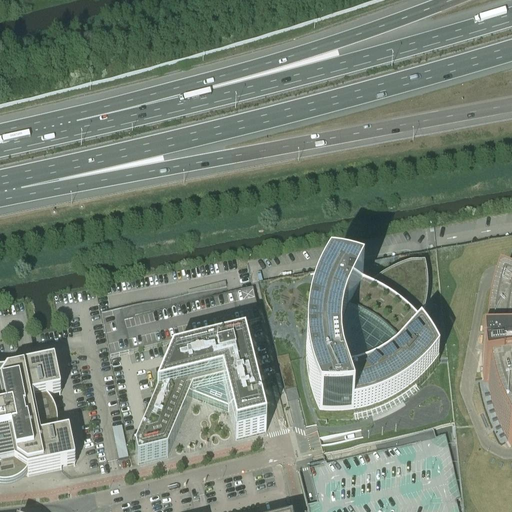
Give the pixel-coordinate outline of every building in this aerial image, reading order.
[(304,358),(317,422),(378,410),(417,387),(438,362),(438,360),(421,332),(384,375),(378,376),(360,387),(348,389),(350,397),(357,403),(346,400),(338,360),(351,310),(363,296),(375,299),(380,304),(386,306),(387,313),(401,316),(419,331),(429,293),(424,265),(403,270),(361,294),(325,284),(304,358)] [(511,293),(497,288),(494,296),(492,304),(490,312),(488,321),(486,329),(486,338),(485,347),(485,355),(481,355),(481,362),(482,369),(483,376),(484,383),(487,382),(489,391),(491,399),(493,408),(496,416),(499,424),(503,432),(506,440),(511,447),(511,446),(511,293)] [(173,366),(167,379),(152,409),(138,446),(135,455),(138,466),(167,459),(185,417),(196,414),(197,414),(197,415),(198,415),(198,416),(199,416),(200,415),(201,414),(201,413),(210,411),(211,411),(211,412),(212,412),(213,412),(214,412),(215,411),(215,410),(227,407),(235,442),(266,434),(244,348),(214,355),(215,358),(203,361),(202,358),(173,366)] [(298,401),(290,356),(279,358),(287,403),(298,401)] [(40,369),(7,376),(0,376),(0,489),(2,490),(5,490),(8,490),(10,489),(11,489),(13,488),(15,488),(18,486),(20,485),(22,483),(24,481),(25,480),(27,477),(74,468),(75,467),(75,466),(69,438),(69,437),(68,437),(55,440),(56,435),(57,431),(57,426),(57,421),(56,416),(55,412),(52,408),(50,404),(47,400),(60,397),(60,396),(55,367),(54,367),(53,367),(40,369)] [(114,428),(118,459),(127,458),(124,427),(114,428)] [(459,511),(457,502),(462,500),(446,437),(436,439),(434,429),(322,457),(323,457),(325,468),(310,472),(317,502),(318,505),(318,506),(316,506),(310,508),(308,508),(309,511),(459,511)]
